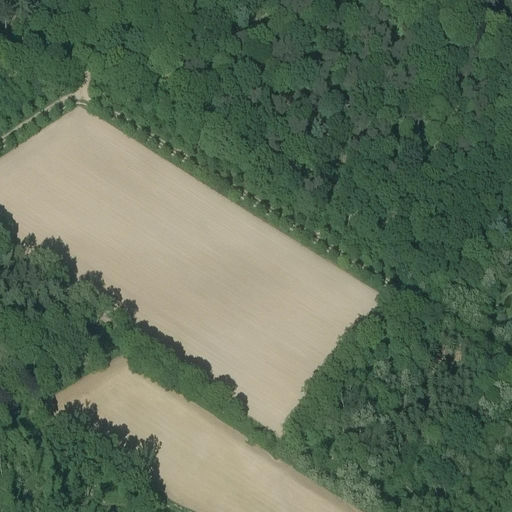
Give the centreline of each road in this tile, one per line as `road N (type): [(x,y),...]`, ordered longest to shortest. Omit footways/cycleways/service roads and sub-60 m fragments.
road 1 (track): [(82,96),(511,360)]
road 2 (track): [(382,0),(511,71)]
